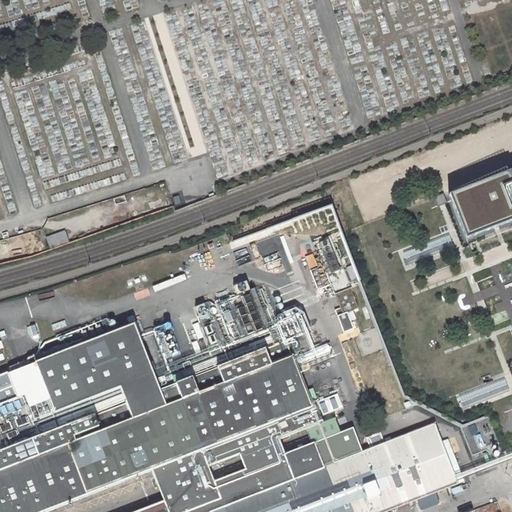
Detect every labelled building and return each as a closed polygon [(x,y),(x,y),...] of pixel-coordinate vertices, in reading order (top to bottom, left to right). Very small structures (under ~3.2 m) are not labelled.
[(511,173),(451,197),(469,241),(497,230),(511,224),(511,173)] [(43,229),(50,248),(173,206),(165,182),(49,218),(43,229)] [(312,196),(263,215),(263,216),(264,217),(264,219),(268,229),(317,210),(312,196)] [(41,231),(0,241),(0,260),(46,249),(41,231)] [(340,308),(335,310),(343,333),(353,329),(347,313),(358,309),(350,289),(335,295),(340,308)] [(159,390),(134,324),(0,375),(0,435),(87,401),(120,388),(124,398),(120,400),(121,405),(113,408),(111,403),(96,409),(98,414),(57,429),(56,425),(49,427),(51,432),(49,433),(47,428),(34,433),(36,438),(24,443),(22,438),(15,440),(17,445),(12,447),(10,443),(3,445),(5,450),(0,451),(0,511),(44,511),(152,471),(164,501),(135,511),(383,511),(457,483),(441,442),(434,425),(349,458),(324,468),(314,443),(312,443),(284,454),(278,440),(307,429),(318,424),(286,341),(260,351),(258,346),(234,356),(236,360),(178,383),(176,378),(164,383),(165,388),(159,390)] [(171,330),(162,334),(173,362),(182,358),(171,330)] [(318,424),(307,429),(312,443),(314,443),(324,468),(349,458),(334,418),(318,424)] [(448,439),(441,442),(457,483),(464,481),(448,439)]
